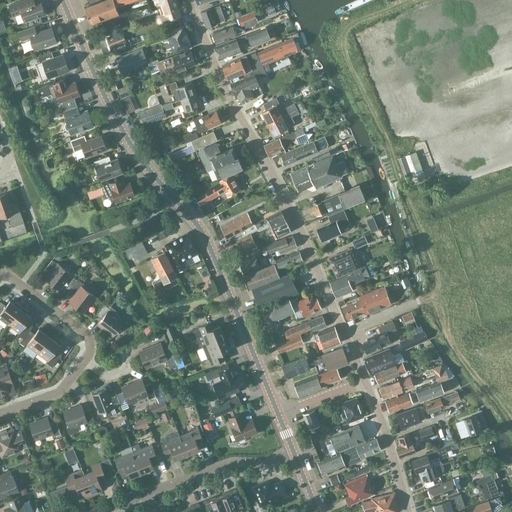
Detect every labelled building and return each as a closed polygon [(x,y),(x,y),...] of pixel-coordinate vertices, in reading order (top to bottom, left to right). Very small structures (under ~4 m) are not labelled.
[(33,0),(23,0),(9,6),(13,17),(21,14),(24,22),(45,15),(40,1),(34,3),(33,0)] [(118,14),(116,9),(139,0),(104,0),(84,8),(90,25),(97,22),(100,28),(120,21),(129,18),(127,13),(119,16),(118,14)] [(152,0),(155,5),(166,1),(167,2),(164,4),(167,13),(158,16),(156,19),(157,22),(159,24),(161,26),(168,24),(168,22),(169,20),(180,17),(174,0),(152,0)] [(248,25),(257,21),(257,20),(275,13),(272,4),(237,17),(241,26),(247,23),(248,25)] [(206,28),(216,24),(216,23),(224,20),(219,6),(200,13),(206,28)] [(166,35),(171,48),(173,54),(191,47),(183,26),(165,32),(161,34),(162,37),(166,35)] [(36,33),(34,27),(19,32),(21,40),(30,37),(34,50),(56,42),(51,28),(36,33)] [(232,27),(212,34),(216,44),(235,36),(241,34),(245,32),(244,29),(232,27)] [(251,46),(270,38),(266,27),(213,47),(218,60),(241,52),(237,43),(240,42),(242,43),(249,40),(251,46)] [(121,33),(107,38),(111,49),(126,44),(121,33)] [(261,66),(296,50),(291,37),(256,53),(261,66)] [(143,48),(116,59),(119,67),(121,73),(147,64),(148,63),(152,62),(150,56),(146,57),(143,48)] [(192,57),(190,50),(157,63),(159,70),(175,64),(178,72),(185,69),(185,68),(195,64),(194,63),(196,62),(193,56),(192,57)] [(53,58),(51,52),(37,57),(40,63),(42,62),(48,78),(69,71),(63,55),(53,58)] [(245,56),(221,66),(228,81),(251,70),(245,56)] [(239,105),(262,95),(254,77),(264,72),(261,66),(244,74),(246,78),(230,86),(235,97),(236,97),(239,105)] [(123,73),(112,77),(114,82),(124,78),(123,73)] [(41,97),(51,94),(52,96),(57,96),(59,103),(79,95),(75,82),(67,85),(64,79),(48,85),(38,88),(41,97)] [(175,81),(165,85),(168,95),(173,94),(176,101),(180,99),(196,94),(192,82),(177,87),(175,81)] [(161,105),(139,113),(143,125),(165,118),(163,111),(173,108),(180,105),(182,104),(184,110),(182,111),(184,118),(195,113),(193,108),(200,106),(196,94),(180,99),(176,101),(171,103),(171,102),(161,106),(161,105)] [(129,97),(123,100),(126,106),(132,103),(129,97)] [(267,109),(261,112),(267,123),(296,108),(293,103),(278,111),(276,107),(275,106),(278,104),(275,98),(264,104),(267,109)] [(30,103),(24,105),(26,112),(32,110),(30,103)] [(79,113),(77,107),(63,112),(65,118),(65,119),(66,123),(65,123),(64,126),(66,129),(68,130),(69,130),(71,134),(93,126),(87,110),(79,113)] [(296,108),(267,123),(273,135),(292,125),(293,122),(291,117),(298,113),(296,108)] [(216,111),(202,117),(193,121),(198,133),(221,123),(216,111)] [(301,128),(264,145),(269,157),(270,156),(284,150),(283,149),(291,146),(289,141),(296,137),(299,143),(307,140),(304,132),(308,130),(308,129),(306,126),(301,128)] [(198,138),(186,144),(187,147),(169,155),(172,161),(217,140),(213,132),(198,138)] [(186,144),(198,138),(195,132),(191,134),(190,132),(182,136),(186,144)] [(86,141),(84,136),(70,141),(74,152),(82,149),(85,157),(92,155),(93,156),(98,154),(98,153),(106,150),(101,136),(92,139),(86,141)] [(313,141),(281,155),(285,165),(317,151),(326,148),(327,145),(325,140),(324,136),(313,141)] [(219,154),(215,144),(204,149),(213,169),(208,171),(212,181),(217,178),(241,167),(240,165),(242,164),(240,160),(238,160),(237,158),(232,148),(219,154)] [(412,176),(424,172),(417,152),(400,160),(404,171),(409,169),(412,176)] [(314,163),(327,157),(325,153),(312,158),(314,163)] [(327,157),(314,163),(291,173),(298,191),(313,184),(314,187),(341,176),(332,156),(327,157)] [(107,163),(105,158),(94,162),(96,167),(95,168),(94,169),(96,173),(97,174),(98,173),(101,180),(121,172),(117,160),(107,163)] [(227,196),(240,189),(231,174),(218,182),(219,183),(195,197),(200,205),(224,191),(227,196)] [(118,187),(116,180),(101,186),(104,194),(105,197),(112,194),(115,202),(134,195),(130,183),(118,187)] [(339,193),(321,201),(327,214),(364,199),(358,185),(339,193)] [(101,186),(87,191),(89,199),(104,194),(101,186)] [(12,208),(7,193),(0,195),(0,218),(8,215),(12,227),(24,223),(18,206),(12,208)] [(324,212),(320,202),(313,205),(315,210),(312,211),(310,206),(300,210),(304,222),(315,218),(315,216),(324,212)] [(322,242),(341,234),(339,228),(349,224),(342,209),(327,216),(330,222),(315,229),(322,242)] [(270,229),(286,221),(281,211),(265,219),(270,229)] [(253,225),(247,213),(220,226),(226,238),(240,232),(242,236),(256,229),(254,224),(253,225)] [(275,239),(291,231),(286,221),(270,229),(265,232),(267,236),(271,234),(273,235),(275,239)] [(378,229),(376,223),(369,226),(371,232),(378,229)] [(178,272),(186,268),(183,261),(198,254),(187,233),(164,245),(178,272)] [(240,247),(253,241),(250,235),(237,241),(240,247)] [(280,253),(297,247),(292,235),(266,245),(269,253),(274,251),(276,256),(280,254),(280,253)] [(355,249),(367,243),(364,236),(351,241),(355,249)] [(253,241),(240,247),(242,253),(256,247),(253,241)] [(141,242),(125,250),(127,255),(129,254),(144,246),(141,242)] [(336,277),(360,267),(352,247),(328,257),(336,277)] [(163,284),(177,277),(164,252),(151,259),(163,284)] [(279,270),(302,260),(301,258),(303,257),(301,254),(299,254),(299,252),(276,261),(279,270)] [(398,255),(387,260),(390,265),(400,261),(398,255)] [(243,273),(259,267),(257,261),(255,256),(239,262),(243,273)] [(265,258),(257,261),(259,267),(260,267),(267,264),(265,258)] [(58,264),(52,260),(44,271),(48,274),(49,276),(46,280),(59,289),(71,273),(58,264)] [(280,277),(274,264),(242,276),(247,289),(251,288),(259,307),(297,292),(289,274),(280,277)] [(358,281),(369,276),(365,267),(354,271),(330,282),(336,297),(352,290),(349,283),(357,279),(358,281)] [(74,286),(68,293),(71,296),(71,297),(68,301),(69,302),(82,312),(94,296),(82,287),(84,284),(83,283),(80,280),(78,279),(78,280),(74,286)] [(209,287),(207,288),(209,295),(215,293),(212,283),(208,285),(209,287)] [(358,297),(365,313),(366,314),(390,303),(383,287),(358,297)] [(313,299),(312,295),(298,301),(296,298),(289,301),(288,299),(261,311),(266,324),(294,312),(296,319),(303,316),(311,312),(311,311),(320,308),(316,298),(313,299)] [(345,322),(365,313),(358,297),(339,305),(345,322)] [(0,318),(8,325),(20,309),(10,301),(4,308),(0,304),(0,318)] [(104,304),(96,315),(102,319),(98,324),(113,335),(123,323),(116,317),(116,316),(117,316),(117,315),(117,314),(117,313),(117,312),(116,312),(116,311),(110,306),(109,308),(104,304)] [(28,332),(31,328),(26,324),(31,317),(20,309),(8,325),(19,333),(17,335),(23,339),(28,332)] [(325,326),(321,317),(309,322),(308,321),(287,330),(290,337),(311,329),(312,331),(325,326)] [(366,352),(380,346),(389,342),(386,333),(395,329),(391,321),(377,327),(380,333),(367,339),(367,341),(362,343),(366,352)] [(202,347),(225,338),(220,326),(212,329),(209,323),(192,330),(199,349),(203,348),(202,347)] [(170,342),(176,339),(171,326),(165,329),(170,342)] [(339,342),(334,326),(317,332),(317,333),(313,334),(316,341),(320,339),(323,348),(339,342)] [(420,326),(411,331),(413,335),(421,331),(422,331),(420,326)] [(37,353),(49,337),(38,329),(33,336),(28,332),(23,339),(20,343),(25,347),(27,345),(37,353)] [(402,349),(425,339),(421,331),(413,335),(399,341),(402,349)] [(279,353),(303,344),(299,334),(275,344),(279,353)] [(49,337),(37,353),(48,361),(46,363),(52,367),(60,356),(55,352),(60,345),(49,337)] [(202,347),(203,348),(208,359),(209,359),(211,365),(224,360),(222,354),(230,350),(225,338),(202,347)] [(176,365),(174,359),(169,347),(163,349),(160,344),(139,353),(145,367),(166,359),(169,368),(176,365)] [(318,373),(348,363),(342,347),(322,354),(323,357),(313,361),(318,373)] [(391,356),(388,349),(363,359),(369,375),(395,365),(401,362),(404,361),(401,354),(399,354),(398,353),(397,353),(391,356)] [(2,350),(0,352),(0,356),(6,361),(10,356),(2,350)] [(287,377),(309,369),(304,356),(282,365),(287,377)] [(180,357),(174,359),(176,365),(178,368),(184,366),(180,357)] [(378,383),(405,372),(404,370),(410,368),(406,360),(404,361),(401,362),(395,365),(374,374),(378,383)] [(221,381),(214,384),(219,398),(245,388),(239,374),(234,376),(231,368),(229,369),(227,364),(217,368),(219,373),(218,373),(221,381)] [(442,369),(440,365),(432,368),(437,382),(448,378),(445,368),(442,369)] [(0,395),(2,395),(2,393),(8,391),(6,385),(12,382),(7,366),(0,368),(0,395)] [(299,397),(321,388),(321,386),(340,379),(336,368),(294,384),(299,397)] [(45,376),(36,380),(37,385),(47,382),(45,376)] [(383,397),(402,390),(408,388),(414,386),(410,376),(380,387),(383,397)] [(144,386),(142,380),(121,388),(127,403),(147,395),(149,398),(156,396),(151,383),(144,386)] [(191,380),(185,382),(188,390),(194,387),(191,380)] [(415,391),(417,395),(420,402),(445,393),(442,382),(415,391)] [(92,395),(99,413),(101,419),(111,416),(108,409),(114,407),(120,404),(115,392),(110,394),(108,393),(106,389),(92,395)] [(417,395),(415,391),(409,393),(385,401),(389,412),(412,404),(410,397),(417,395)] [(459,398),(456,391),(423,403),(427,413),(442,407),(442,405),(459,398)] [(228,401),(211,408),(215,417),(242,406),(238,396),(228,400),(228,401)] [(347,423),(363,417),(356,397),(340,403),(347,423)] [(153,414),(168,408),(164,400),(150,406),(153,414)] [(81,406),(64,412),(69,426),(67,427),(67,429),(68,433),(70,434),(78,431),(79,429),(77,424),(86,421),(88,424),(94,422),(90,409),(83,411),(81,406)] [(401,428),(420,421),(420,420),(425,418),(420,406),(396,415),(401,428)] [(307,429),(319,424),(314,410),(302,414),(307,429)] [(168,411),(161,413),(164,421),(171,418),(168,411)] [(245,422),(241,414),(228,419),(232,428),(231,428),(237,441),(257,433),(252,420),(245,422)] [(470,435),(482,430),(476,415),(465,419),(470,435)] [(206,435),(225,427),(221,417),(202,425),(206,435)] [(49,424),(47,418),(30,424),(35,439),(53,433),(54,436),(60,434),(56,421),(49,424)] [(145,418),(137,421),(140,428),(148,425),(145,418)] [(102,425),(98,427),(101,434),(108,431),(106,427),(102,425)] [(339,425),(311,437),(313,441),(317,451),(317,452),(318,454),(313,456),(316,462),(317,462),(321,460),(321,459),(365,441),(358,425),(342,431),(339,425)] [(180,436),(187,455),(199,450),(196,442),(202,440),(197,426),(191,429),(192,431),(180,436)] [(420,440),(433,435),(430,426),(417,430),(420,440)] [(7,433),(6,429),(0,431),(0,432),(1,435),(0,435),(0,450),(2,456),(27,446),(22,434),(16,436),(13,430),(7,433)] [(187,455),(180,436),(178,431),(165,436),(166,439),(160,441),(165,454),(171,452),(174,460),(187,455)] [(415,452),(412,442),(417,440),(415,436),(410,438),(409,434),(398,438),(401,446),(397,448),(400,458),(415,452)] [(361,458),(380,450),(376,438),(343,452),(347,461),(359,455),(361,458)] [(138,443),(131,446),(133,451),(141,473),(142,476),(150,472),(149,470),(153,468),(150,460),(157,458),(151,444),(141,448),(140,449),(138,443)] [(426,455),(412,461),(416,472),(418,471),(421,482),(425,480),(425,481),(430,479),(435,477),(440,476),(442,474),(444,469),(442,463),(432,466),(430,467),(428,460),(438,456),(439,459),(447,456),(446,452),(444,446),(435,449),(435,450),(426,453),(426,455)] [(133,451),(114,459),(119,472),(126,470),(129,478),(133,476),(134,479),(142,476),(141,473),(133,451)] [(321,460),(317,462),(321,470),(322,473),(344,465),(340,453),(321,460)] [(48,463),(40,466),(42,471),(50,468),(48,463)] [(84,475),(92,495),(98,493),(97,491),(102,489),(99,482),(106,479),(99,463),(92,466),(94,471),(84,475)] [(12,478),(10,471),(0,475),(0,497),(18,490),(13,477),(12,478)] [(92,495),(84,475),(74,478),(73,473),(65,476),(71,493),(78,490),(81,497),(85,496),(86,497),(92,495)] [(348,505),(375,494),(366,474),(344,484),(349,496),(345,498),(348,505)] [(492,474),(480,479),(482,483),(485,482),(493,479),(493,477),(492,474)] [(336,475),(329,478),(332,485),(339,482),(336,475)] [(441,484),(428,489),(432,499),(447,493),(447,494),(457,491),(456,489),(460,488),(458,482),(459,482),(458,477),(452,479),(441,484)] [(493,479),(485,482),(490,497),(499,494),(493,479)] [(270,487),(268,482),(253,488),(260,506),(286,495),(281,482),(270,487)] [(65,495),(62,487),(50,492),(53,500),(65,495)] [(220,496),(226,511),(237,511),(244,510),(236,488),(227,492),(227,493),(220,496)] [(371,498),(371,500),(362,502),(364,511),(369,511),(374,511),(373,511),(399,511),(394,493),(371,498)] [(27,499),(26,494),(7,501),(10,508),(4,510),(5,511),(26,511),(23,502),(26,501),(27,499)] [(433,506),(435,511),(451,511),(464,508),(460,494),(447,499),(448,501),(433,506)] [(207,511),(226,511),(220,496),(212,499),(212,498),(203,501),(207,511)] [(489,500),(466,508),(467,511),(491,511),(493,511),(492,509),(493,509),(494,511),(496,511),(504,509),(499,497),(490,500),(491,505),(490,505),(489,500)] [(183,510),(183,511),(201,511),(198,503),(190,506),(190,507),(183,510)]
